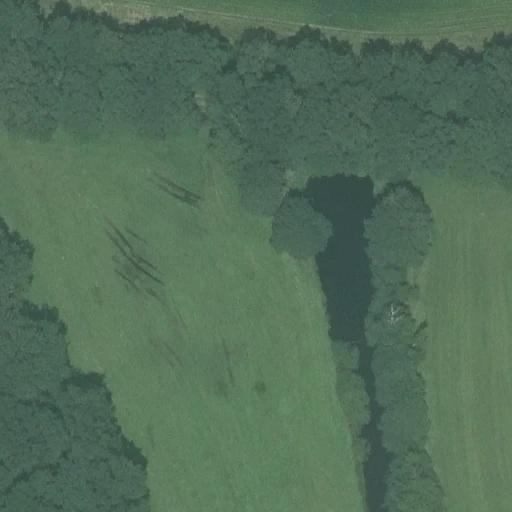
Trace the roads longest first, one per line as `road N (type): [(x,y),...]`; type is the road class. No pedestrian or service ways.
road 1 (track): [(0,66),(511,125)]
road 2 (residential): [(0,229),(37,312),(95,511)]
